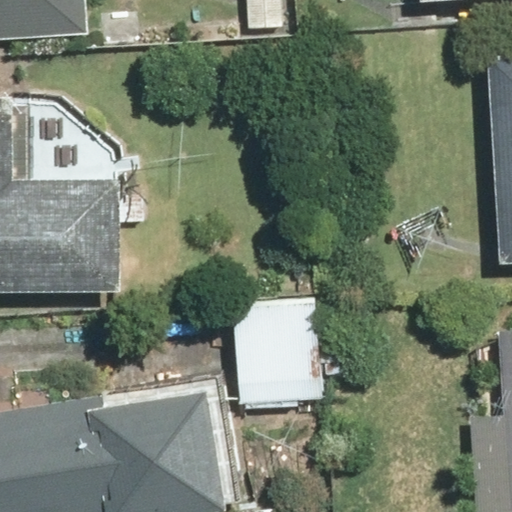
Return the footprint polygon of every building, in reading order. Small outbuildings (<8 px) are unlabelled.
[(0,0),(0,47),(97,44),(95,0),(0,0)] [(511,53),(500,54),(506,269),(511,268),(511,53)] [(0,288),(135,289),(135,182),(41,182),(42,97),(0,97),(0,288)] [(335,300),(245,301),(246,415),(336,414),(335,300)] [(509,413),(480,414),(483,511),(511,511),(511,337),(507,338),(509,413)] [(243,511),(227,382),(0,410),(0,511),(243,511)]
